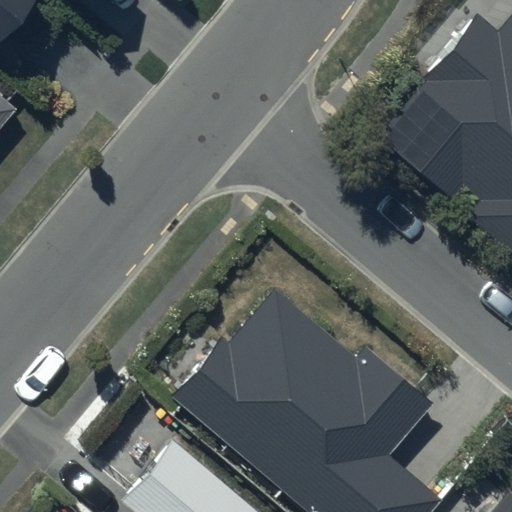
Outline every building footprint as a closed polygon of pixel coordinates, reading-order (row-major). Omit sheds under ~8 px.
[(90,0),(0,0),(0,37),(31,0),(89,0),(90,0)] [(419,73),(371,130),(443,193),(455,179),(472,194),(457,210),(511,256),(511,0),(510,0),(490,25),(467,5),(414,69),(419,73)] [(212,330),(164,389),(311,511),(417,511),(434,493),(380,448),(426,393),(359,336),(348,349),(267,282),(221,337),(212,330)] [(259,511),(164,431),(112,494),(128,508),(124,511),(259,511)] [(511,511),(511,501),(505,496),(491,511),(476,511),(474,511),(473,511),(511,511)]
